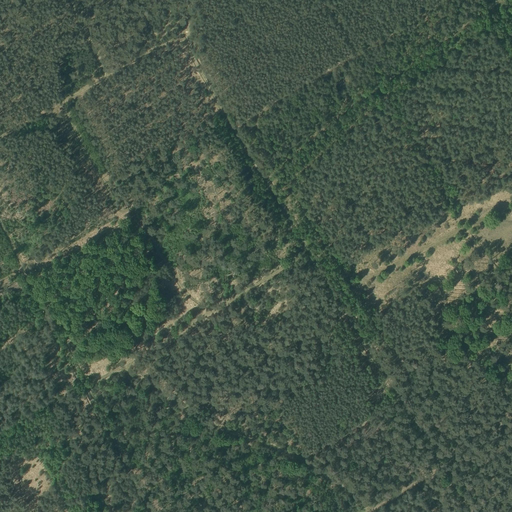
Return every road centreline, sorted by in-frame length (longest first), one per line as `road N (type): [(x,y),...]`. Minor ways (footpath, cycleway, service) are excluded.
road 1 (track): [(484,511),(471,478),(290,187),(368,109),(501,6),(511,6)]
road 2 (track): [(0,224),(82,385)]
road 3 (track): [(204,315),(310,252)]
